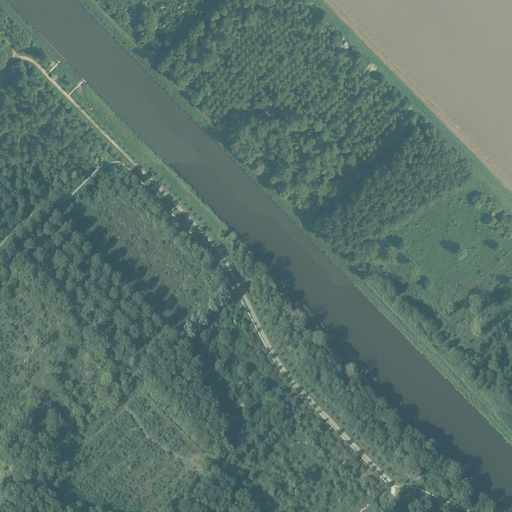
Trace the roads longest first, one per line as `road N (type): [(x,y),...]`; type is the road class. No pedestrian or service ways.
road 1 (track): [(91,0),(511,432)]
road 2 (track): [(395,486),(287,374),(210,240),(33,60),(18,54)]
